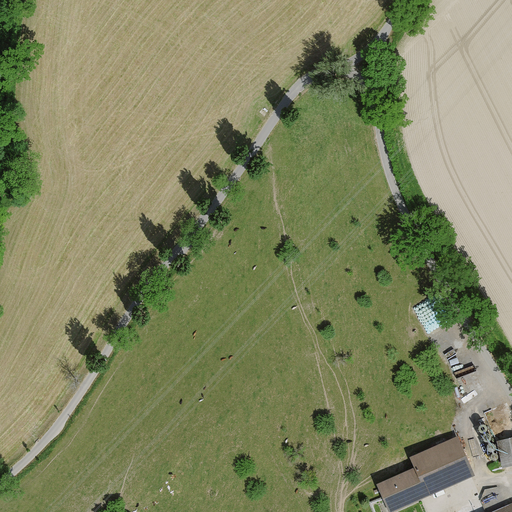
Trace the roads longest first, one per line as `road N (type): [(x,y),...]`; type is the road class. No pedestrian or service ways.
road 1 (unclassified): [(344,67),(293,90),(63,418),(0,482)]
road 2 (unclassified): [(511,390),(431,265),(393,186),(372,92)]
